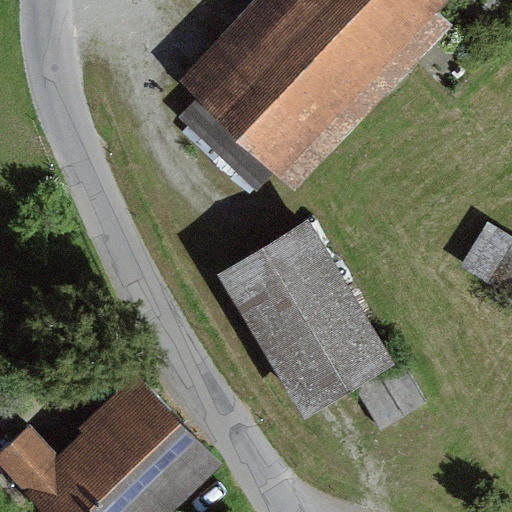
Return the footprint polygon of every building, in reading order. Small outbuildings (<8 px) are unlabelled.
[(278,0),(196,81),(298,185),(487,0),(278,0)] [(219,262),(307,408),(354,379),(398,353),(310,207),(219,262)] [(511,304),(511,242),(488,227),(459,271),(511,304)] [(427,400),(398,353),(354,379),(382,426),(427,400)] [(0,452),(56,511),(156,511),(162,506),(166,510),(225,455),(139,364),(80,419),(84,423),(60,446),(30,415),(0,443),(0,452)]
